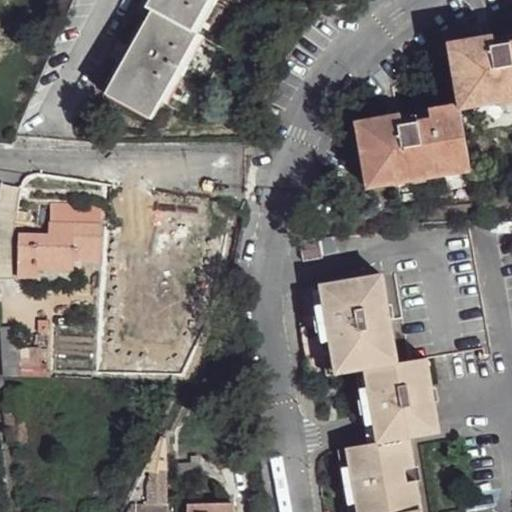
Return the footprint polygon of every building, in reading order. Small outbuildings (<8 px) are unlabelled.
[(193,36),(212,0),(152,0),(147,10),(153,14),(109,96),(154,121),(198,39),(193,36)] [(511,33),(447,45),(458,105),(460,113),(511,102),(511,33)] [(460,113),(458,105),(354,122),(367,190),(470,171),(460,113)] [(51,204),(53,225),(51,224),(50,236),(22,236),(21,262),(20,282),(38,282),(38,272),(74,274),(75,261),(99,261),(99,239),(100,225),(99,207),(51,204)] [(323,268),(320,248),(300,251),(302,271),(323,268)] [(389,315),(384,287),(322,298),(327,323),(319,326),(321,341),(330,340),(335,371),(356,369),(364,368),(369,394),(360,396),(362,412),(371,410),(373,423),(375,440),(368,442),(348,446),(351,470),(345,472),(348,490),(356,487),(359,511),(381,511),(419,506),(414,477),(406,479),(405,461),(411,460),(407,432),(436,428),(434,414),(432,400),(425,400),(424,385),(429,383),(425,355),(397,358),(391,330),(385,331),(383,316),(389,315)] [(327,323),(322,298),(315,299),(319,326),(327,323)] [(1,328),(4,375),(48,377),(47,362),(41,362),(40,346),(21,348),(19,327),(1,328)] [(335,371),(330,340),(321,341),(326,373),(335,371)] [(369,394),(364,368),(356,369),(360,396),(369,394)] [(28,442),(22,387),(8,389),(9,403),(5,403),(9,443),(28,442)] [(373,423),(371,410),(362,412),(365,424),(368,442),(375,440),(373,423)] [(163,447),(158,444),(132,496),(137,498),(156,460),(163,447)] [(351,470),(347,444),(341,447),(345,472),(351,470)] [(168,511),(167,465),(155,466),(152,472),(152,486),(150,486),(150,507),(133,505),(132,511),(168,511)] [(359,511),(356,487),(348,490),(350,511),(359,511)] [(238,511),(238,503),(192,505),(192,511),(238,511)]
